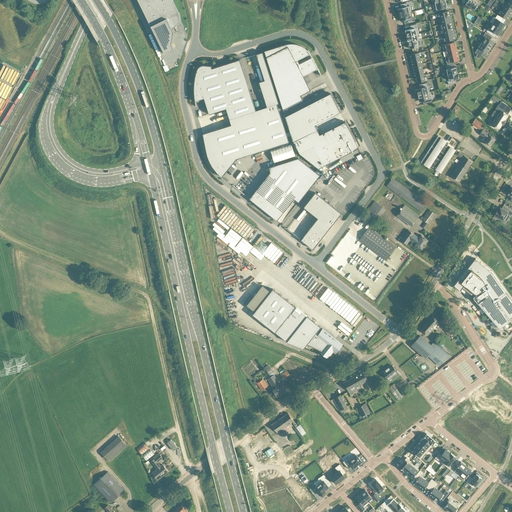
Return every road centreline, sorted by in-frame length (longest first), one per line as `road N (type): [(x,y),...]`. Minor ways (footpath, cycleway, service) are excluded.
road 1 (unclassified): [(191,50),(218,54),(291,32),(320,50),(381,176),(315,265)]
road 2 (primary): [(243,511),(161,166)]
road 3 (primary): [(151,173),(230,511)]
road 4 (track): [(192,467),(148,300),(0,230)]
road 5 (tertiary): [(95,0),(46,106),(44,136),(60,165),(87,180),(151,173)]
road 6 (tertiary): [(315,265),(199,168),(182,93),(191,50)]
road 7 (tertiary): [(130,166),(78,165),(61,151),(51,125),(100,0)]
road 8 (residential): [(473,78),(432,134),(418,135),(386,0)]
road 9 (tertiary): [(149,511),(313,387)]
road 10 (primary): [(161,166),(130,68),(96,0)]
road 11 (tertiary): [(434,283),(511,153)]
road 12 (primary): [(82,0),(138,133)]
road 13 (unknown): [(276,234),(317,187),(340,198),(357,182),(371,191)]
